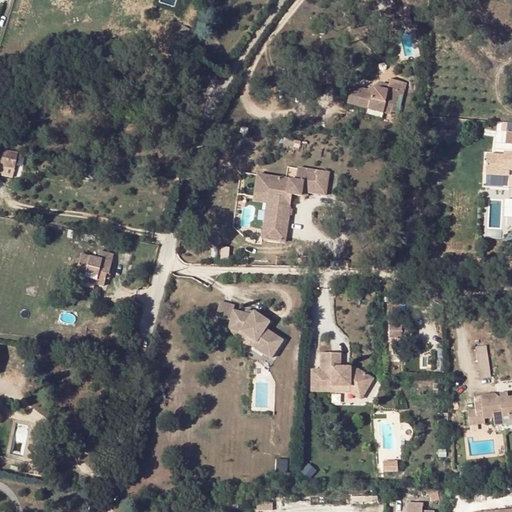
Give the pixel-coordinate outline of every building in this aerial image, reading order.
[(392,21),(390,14),(381,17),(382,23),(392,21)] [(410,17),(392,21),(382,23),(385,34),(389,33),(393,32),(397,31),(396,27),(411,24),(410,17)] [(143,65),(140,74),(148,78),(152,69),(150,68),(152,64),(146,61),(144,66),(143,65)] [(81,76),(73,70),(70,75),(78,81),(81,76)] [(404,83),(390,79),(389,86),(380,84),(380,85),(380,88),(379,88),(376,89),(374,90),(372,92),(371,95),(350,90),(347,104),(367,109),(383,113),(390,115),(391,112),(399,114),(400,111),(399,111),(404,90),(402,90),(404,83)] [(367,90),(351,86),(350,90),(371,95),(372,92),(374,90),(376,89),(379,88),(380,88),(380,85),(377,84),(367,90)] [(83,93),(65,86),(62,96),(69,99),(79,103),(83,93)] [(79,103),(69,99),(67,105),(77,109),(79,103)] [(383,113),(367,109),(366,114),(382,118),(383,113)] [(502,144),(511,144),(511,121),(502,122),(502,144)] [(413,124),(405,123),(403,134),(411,135),(413,124)] [(17,153),(0,150),(0,165),(14,169),(17,153)] [(500,162),(482,160),(480,180),(498,182),(498,177),(511,177),(511,160),(500,159),(500,162)] [(295,180),(286,179),(265,176),(262,195),(275,197),(270,229),(263,228),(261,239),(284,242),(292,195),(301,196),(302,187),(326,190),(329,173),(297,168),(295,180)] [(262,195),(265,176),(257,175),(253,202),(266,204),(263,228),(270,229),(275,197),(262,195)] [(326,190),(302,187),(301,196),(306,197),(307,193),(325,196),(326,190)] [(114,255),(99,251),(97,259),(81,255),(76,275),(96,280),(95,284),(104,286),(106,279),(107,274),(109,274),(114,255)] [(75,279),(95,284),(96,280),(76,275),(75,279)] [(233,306),(219,302),(216,317),(230,321),(232,311),(233,306)] [(269,322),(253,312),(251,315),(244,314),(232,311),(230,321),(228,329),(239,332),(255,342),(252,347),(271,359),(283,341),(265,329),(269,322)] [(401,338),(401,324),(389,325),(389,339),(401,338)] [(255,342),(239,332),(228,329),(230,332),(232,335),(236,338),(243,344),(252,347),(255,342)] [(489,345),(478,346),(480,378),(492,377),(489,345)] [(350,367),(340,367),(340,353),(320,353),(320,370),(311,370),(311,388),(342,388),(344,386),(353,387),(364,393),(373,379),(358,369),(350,369),(350,367)] [(353,387),(344,386),(342,388),(311,388),(311,392),(349,392),(361,399),(364,393),(353,387)] [(511,396),(507,397),(500,398),(494,394),(480,396),(481,404),(475,405),(475,409),(467,410),(469,426),(485,424),(484,419),(493,418),(494,426),(503,425),(502,417),(509,415),(509,419),(511,418),(511,396)] [(286,470),(286,460),(277,460),(277,469),(286,470)] [(397,461),(380,462),(381,472),(397,471),(397,461)] [(47,478),(48,469),(45,468),(45,469),(35,467),(33,475),(47,478)]
